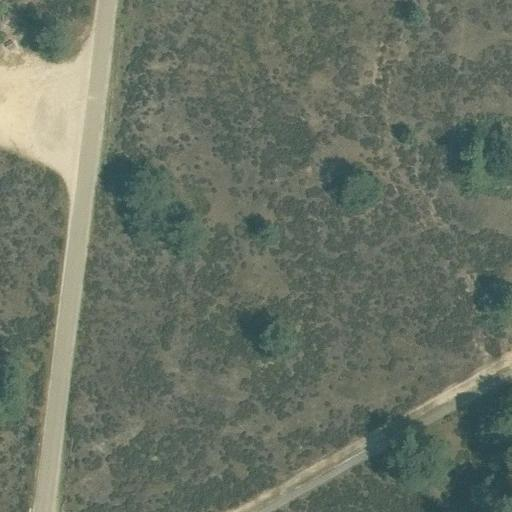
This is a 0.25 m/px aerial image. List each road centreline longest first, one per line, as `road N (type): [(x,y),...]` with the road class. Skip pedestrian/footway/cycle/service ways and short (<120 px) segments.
road 1 (unclassified): [(41,511),(106,0)]
road 2 (track): [(511,352),(223,511)]
